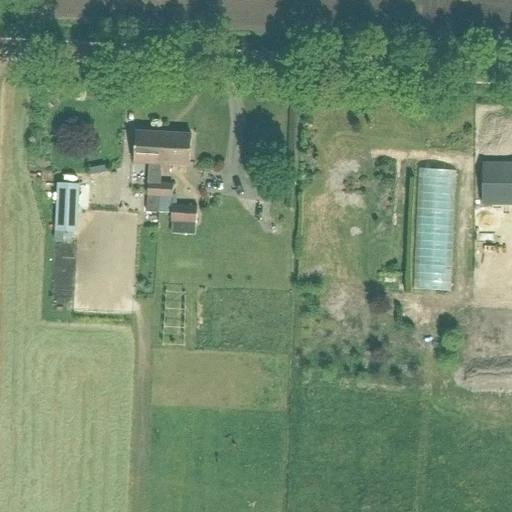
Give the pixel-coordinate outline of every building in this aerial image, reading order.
[(159,198),(160,198),(161,185),(162,174),(161,174),(164,134),(136,132),(134,163),(150,164),(147,215),(158,216),(159,198)] [(161,174),(162,174),(170,175),(170,166),(190,167),(192,135),(164,134),(161,174)] [(511,164),(483,164),(483,206),(511,205),(511,164)] [(73,185),(72,210),(92,211),(93,186),(73,185)] [(161,185),(160,198),(173,198),(173,186),(161,185)] [(172,206),(172,223),(197,225),(197,207),(172,206)] [(157,230),(145,229),(138,229),(138,253),(156,253),(157,230)] [(484,310),(484,330),(499,330),(499,310),(484,310)]
